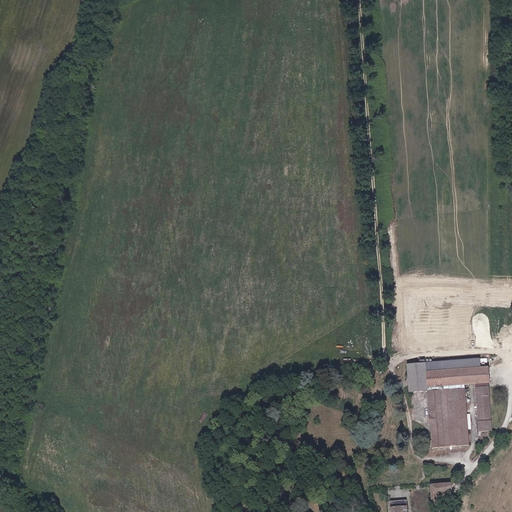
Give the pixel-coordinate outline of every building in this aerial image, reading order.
[(482,365),(482,361),(481,356),(426,360),(426,364),(426,368),(482,365)] [(408,390),(417,389),(416,364),(406,365),(408,390)] [(478,380),(491,379),(490,365),(482,365),(426,368),(426,364),(416,364),(417,389),(428,389),(431,443),(470,440),(466,385),(465,385),(433,387),(433,382),(465,381),(478,380)] [(482,428),(494,427),(491,383),(479,384),(478,384),(482,428)] [(433,502),(439,502),(456,479),(431,481),(433,502)] [(407,511),(407,497),(390,498),(390,511),(407,511)]
